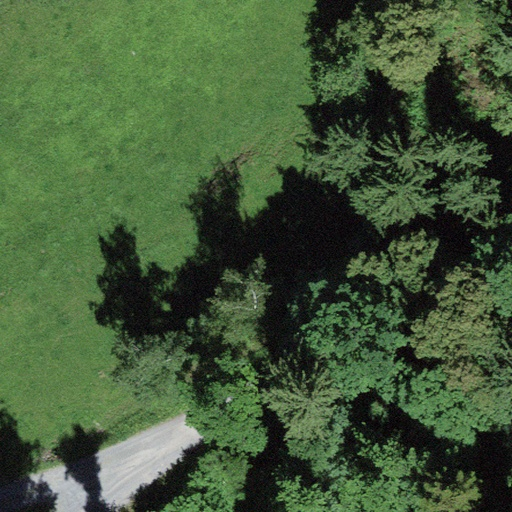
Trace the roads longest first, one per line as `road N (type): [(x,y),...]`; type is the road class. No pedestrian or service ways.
road 1 (track): [(113,463),(511,272)]
road 2 (track): [(0,511),(113,463)]
